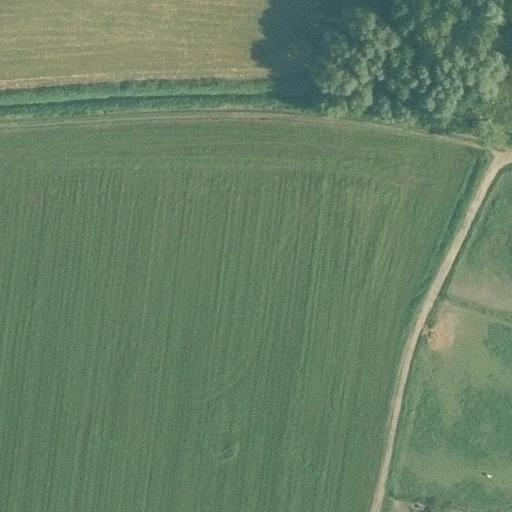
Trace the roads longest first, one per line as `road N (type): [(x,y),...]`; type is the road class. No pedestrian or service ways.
road 1 (track): [(504,154),(450,135),(284,115),(0,119)]
road 2 (track): [(379,511),(442,266),(504,154)]
